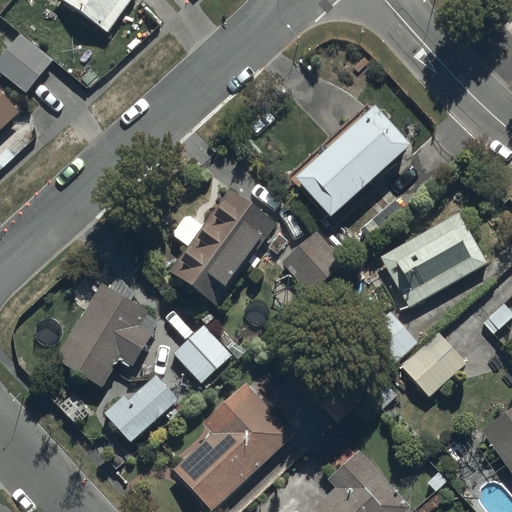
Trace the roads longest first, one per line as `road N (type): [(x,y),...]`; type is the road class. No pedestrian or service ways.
road 1 (residential): [(289,0),(0,265)]
road 2 (residential): [(385,0),(460,85),(511,128)]
